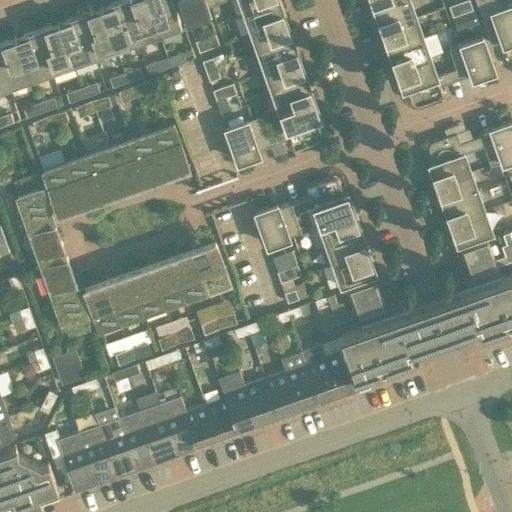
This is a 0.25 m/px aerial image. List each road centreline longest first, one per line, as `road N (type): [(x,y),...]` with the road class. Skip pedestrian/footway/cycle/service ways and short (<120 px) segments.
road 1 (tertiary): [(130,511),(464,395)]
road 2 (residential): [(200,200),(193,225),(97,257),(80,251),(75,236),(83,218),(175,185)]
road 3 (residential): [(200,200),(371,139)]
road 4 (residential): [(371,139),(511,91)]
road 5 (residential): [(371,139),(323,0)]
road 6 (residential): [(421,273),(371,139)]
road 7 (tertiary): [(510,511),(464,395)]
